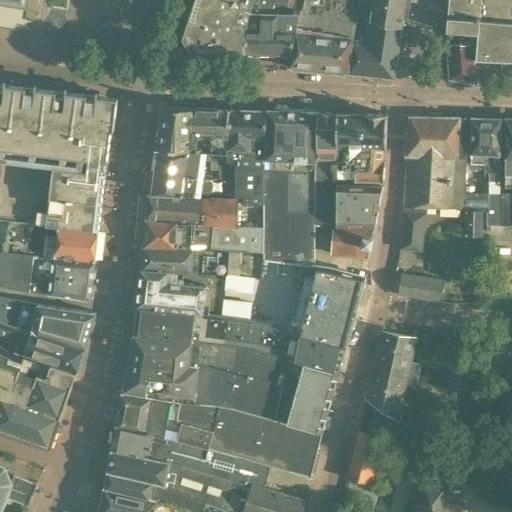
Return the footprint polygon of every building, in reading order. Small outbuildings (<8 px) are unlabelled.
[(244,52),(245,27),(253,0),(195,0),(183,38),(191,50),(244,52)] [(291,54),(288,67),(348,73),(351,38),(356,15),(358,0),(253,0),(245,27),(244,52),(291,54)] [(358,0),(356,15),(354,23),(351,38),(348,73),(393,78),(401,26),(402,16),(404,0),(358,0)] [(477,33),(475,59),(511,61),(511,0),(448,0),(446,31),(477,33)] [(475,81),(473,45),(473,35),(447,35),(448,59),(442,60),(442,78),(449,78),(449,79),(475,81)] [(0,92),(0,128),(36,133),(108,143),(113,106),(0,92)] [(227,154),(229,110),(163,107),(157,149),(227,154)] [(242,206),(263,206),(263,205),(266,111),(229,110),(227,154),(227,162),(235,163),(235,197),(243,197),(243,199),(242,206)] [(263,205),(263,206),(263,228),(262,228),(261,253),(264,253),(264,259),(314,265),(314,229),(314,212),(317,161),(317,112),(266,111),(263,205)] [(337,161),(336,113),(317,112),(317,161),(314,212),(314,229),(336,229),(336,226),(337,185),(337,161)] [(336,113),(337,161),(350,161),(350,171),(354,171),(354,182),(383,182),(384,161),(385,148),(386,148),(387,114),(363,113),(363,114),(348,114),(348,113),(336,113)] [(455,208),(464,208),(466,117),(409,116),(405,155),(407,159),(401,237),(399,249),(422,251),(426,207),(455,208)] [(500,119),(471,118),(469,162),(490,163),(489,193),(486,193),(486,225),(501,225),(500,193),(499,193),(499,180),(500,180),(501,162),(499,162),(500,119)] [(511,119),(504,119),(503,158),(504,158),(503,187),(511,187),(511,193),(500,193),(501,225),(511,225),(511,119)] [(0,193),(28,196),(101,205),(105,172),(108,143),(36,133),(0,128),(0,193)] [(151,194),(192,196),(199,196),(204,160),(211,161),(211,164),(210,170),(220,170),(220,180),(226,180),(226,196),(235,197),(235,163),(227,162),(227,154),(157,149),(151,193),(151,194)] [(375,227),(382,186),(337,185),(336,226),(374,228),(374,227),(375,227)] [(0,218),(98,230),(101,205),(28,196),(0,193),(0,218)] [(213,225),(235,226),(237,205),(237,199),(192,198),(192,196),(151,194),(151,193),(148,193),(148,194),(149,194),(146,221),(213,225)] [(464,211),(464,236),(482,236),(482,211),(464,211)] [(0,249),(95,261),(98,230),(0,218),(0,249)] [(143,246),(210,249),(213,225),(146,221),(143,246)] [(235,226),(213,225),(210,249),(228,251),(249,252),(261,253),(262,228),(259,228),(248,228),(248,226),(235,226)] [(329,254),(368,257),(370,248),(371,248),(373,237),(372,237),(374,228),(336,226),(336,229),(336,231),(332,230),(329,254)] [(228,251),(210,249),(143,246),(141,269),(169,271),(226,276),(228,251)] [(95,261),(0,249),(0,284),(27,290),(48,292),(48,293),(91,299),(95,261)] [(363,276),(329,267),(315,265),(300,327),(298,334),(345,346),(363,276)] [(141,269),(140,280),(136,306),(208,314),(210,294),(210,291),(209,291),(205,291),(206,286),(168,282),(169,271),(141,269)] [(490,272),(491,297),(505,297),(505,272),(490,272)] [(443,280),(401,273),(398,295),(439,302),(443,280)] [(239,277),(238,291),(244,292),(246,278),(239,277)] [(246,278),(244,292),(251,293),(252,279),(246,278)] [(25,301),(2,297),(0,296),(0,320),(85,346),(95,312),(93,312),(25,301)] [(222,316),(228,317),(230,303),(223,303),(222,316)] [(230,303),(228,317),(232,318),(235,318),(236,304),(230,303)] [(241,319),(243,305),(236,304),(235,318),(241,319)] [(243,305),(241,319),(248,320),(249,305),(243,305)] [(208,314),(136,306),(133,335),(192,342),(192,343),(237,347),(251,349),(254,320),(248,320),(241,319),(235,318),(232,318),(231,319),(221,318),(221,316),(208,314)] [(85,346),(0,320),(0,333),(3,335),(18,340),(13,351),(24,356),(24,354),(76,372),(77,373),(85,346)] [(300,327),(254,320),(251,349),(285,358),(292,360),(298,334),(300,327)] [(415,338),(382,332),(366,398),(398,419),(406,382),(416,384),(420,362),(410,360),(412,350),(415,338)] [(345,346),(298,334),(292,360),(338,373),(345,346)] [(0,429),(49,447),(76,372),(24,354),(24,356),(13,351),(18,340),(3,335),(0,341),(0,429)] [(192,342),(133,335),(122,392),(193,404),(231,408),(274,420),(283,384),(278,382),(285,358),(251,349),(237,347),(192,343),(192,342)] [(292,360),(285,358),(278,382),(283,384),(331,397),(338,373),(292,360)] [(450,363),(449,374),(467,376),(468,365),(450,363)] [(467,376),(449,374),(448,385),(466,387),(467,376)] [(322,432),(331,397),(283,384),(274,420),(322,433),(321,433),(321,432),(322,432)] [(311,477),(317,454),(322,433),(274,420),(231,408),(193,404),(122,392),(116,426),(152,434),(235,456),(270,466),(311,477)] [(152,434),(116,426),(111,449),(180,464),(249,487),(250,483),(264,487),(270,466),(235,456),(152,434)] [(382,437),(358,431),(346,478),(370,484),(382,437)] [(164,487),(204,502),(231,511),(230,511),(241,511),(249,487),(180,464),(111,449),(108,470),(150,485),(164,487)] [(0,511),(5,502),(10,504),(13,499),(28,505),(37,483),(14,474),(15,472),(7,468),(7,470),(6,469),(5,467),(0,464),(0,511)] [(188,511),(200,511),(204,502),(164,487),(150,485),(108,470),(104,488),(147,501),(155,500),(170,506),(189,511),(188,511)] [(414,511),(450,511),(447,482),(421,485),(423,503),(414,504),(414,511)] [(241,511),(302,511),(305,499),(264,487),(250,483),(249,487),(241,511)] [(188,511),(189,511),(170,506),(155,500),(147,501),(104,488),(98,511),(188,511)] [(230,511),(231,511),(204,502),(200,511),(230,511)]
